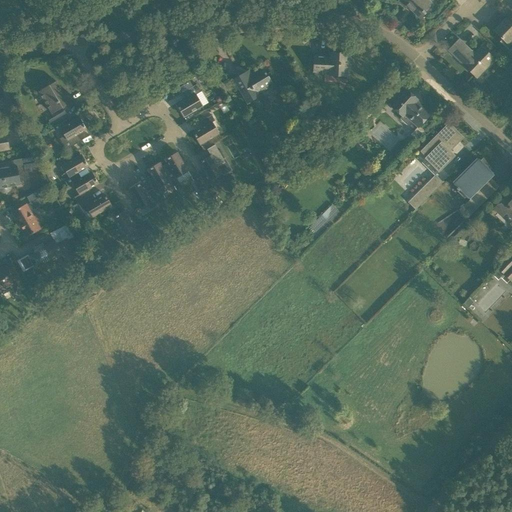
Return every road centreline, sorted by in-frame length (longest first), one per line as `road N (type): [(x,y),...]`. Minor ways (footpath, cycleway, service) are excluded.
road 1 (tertiary): [(425,64),(377,31),(325,20),(79,44)]
road 2 (residential): [(156,114),(166,123),(163,148),(116,172),(104,144),(127,130)]
road 3 (track): [(436,511),(438,494),(511,421)]
